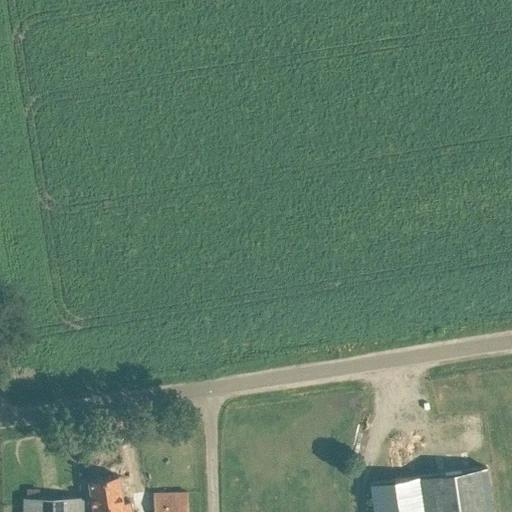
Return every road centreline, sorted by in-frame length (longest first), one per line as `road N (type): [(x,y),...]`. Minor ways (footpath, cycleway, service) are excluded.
road 1 (unclassified): [(210,389),(511,342)]
road 2 (unclassified): [(0,420),(210,389)]
road 3 (unclassified): [(211,511),(210,389)]
